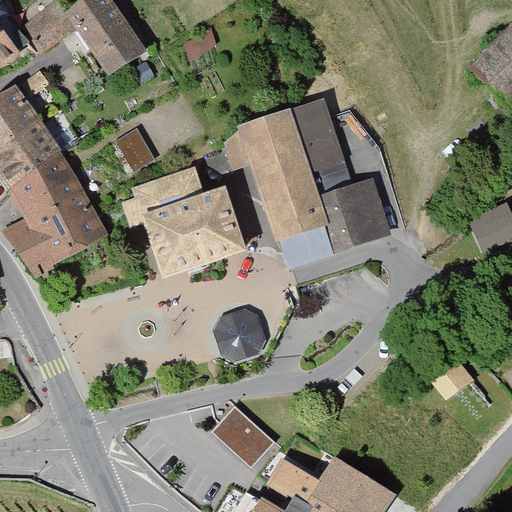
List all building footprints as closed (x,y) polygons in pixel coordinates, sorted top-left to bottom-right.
[(146,54),(113,0),(85,0),(61,22),(73,39),(104,82),(146,54)] [(48,5),(19,30),(40,56),(73,39),(61,22),(48,5)] [(511,30),(469,71),(507,111),(511,106),(511,30)] [(0,66),(15,56),(0,35),(0,66)] [(3,232),(35,279),(104,241),(56,152),(12,85),(0,95),(0,182),(24,219),(3,232)] [(260,145),(235,152),(240,176),(263,169),(292,267),(391,241),(382,212),(402,200),(380,149),(348,112),(327,120),(320,102),(254,125),(260,145)] [(138,129),(117,140),(134,172),(155,160),(138,129)] [(122,204),(130,228),(144,223),(141,215),(205,194),(195,166),(131,187),(135,200),(122,204)] [(144,223),(163,280),(248,251),(226,187),(205,194),(141,215),(144,223)] [(511,250),(511,228),(505,212),(462,231),(478,266),(511,250)] [(205,331),(214,360),(237,367),(256,358),(263,348),(257,320),(240,312),(215,318),(205,331)] [(452,350),(416,374),(439,408),(474,384),(452,350)] [(252,468),(276,443),(236,406),(212,431),(252,468)] [(275,511),(254,500),(246,511),(384,511),(394,497),(331,462),(313,483),(281,460),(263,486),(302,511),(301,511),(275,511)]
